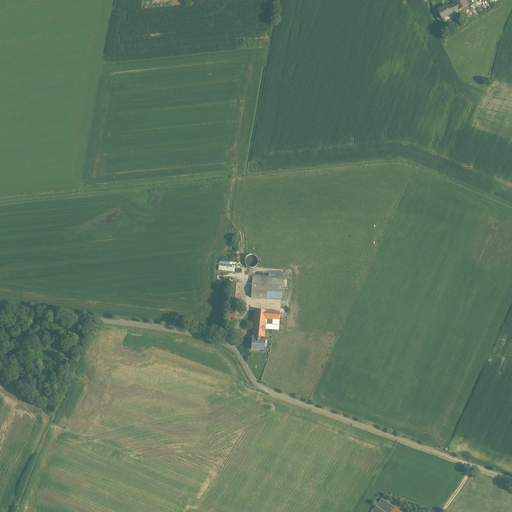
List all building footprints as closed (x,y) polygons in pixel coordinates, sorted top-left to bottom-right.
[(452,0),(454,3),(456,7),(457,10),(468,5),(465,0),(452,0)] [(448,5),(437,10),(441,19),(452,14),(450,10),(456,7),(454,3),(448,6),(448,5)] [(490,4),(478,10),(480,12),(491,6),(490,4)] [(258,265),(258,262),(258,260),(256,257),(254,256),(251,256),(249,256),(247,258),(245,260),(245,262),(245,265),(247,267),(249,268),(252,269),(254,268),(256,267),(258,265)] [(282,279),(252,277),(250,297),(280,300),(282,279)] [(242,284),(229,283),(228,304),(241,305),(242,284)] [(266,311),(254,310),(253,326),(252,337),(254,337),(258,337),(263,337),(264,337),(265,330),(265,319),(266,311)] [(279,312),(266,311),(265,319),(265,330),(278,331),(279,320),(279,312)] [(254,340),(251,340),(251,350),(263,350),(264,345),(263,345),(263,341),(264,341),(264,340),(258,340),(254,340)] [(400,511),(382,499),(373,511),(400,511)]
